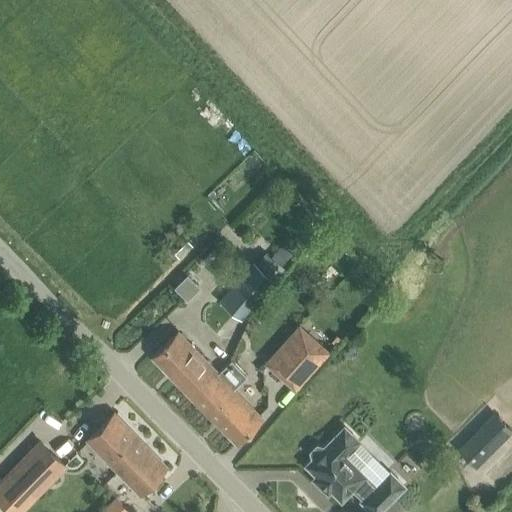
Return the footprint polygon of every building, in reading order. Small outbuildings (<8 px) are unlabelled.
[(240,318),(274,278),(252,260),(219,300),(240,318)] [(187,275),(175,288),(187,300),(199,287),(187,275)] [(295,389),(329,352),(298,324),(264,362),(295,389)] [(218,372),(178,331),(152,356),(181,385),(197,370),(209,382),(218,372)] [(262,417),(231,385),(243,374),(230,361),(218,372),(209,382),(197,370),(181,385),(236,442),(262,417)] [(118,472),(146,445),(114,412),(86,439),(118,472)] [(321,446),(317,445),(311,451),(312,456),(313,457),(306,465),(341,499),(352,489),(362,499),(361,500),(373,511),(377,511),(404,485),(389,471),(375,486),(344,455),(358,440),(344,426),(322,447),(321,446)] [(479,433),(461,451),(476,467),(494,448),(479,433)] [(45,485),(64,465),(41,442),(0,483),(0,499),(12,511),(16,511),(25,503),(17,495),(36,476),(45,485)] [(146,445),(118,472),(139,493),(166,466),(146,445)] [(99,511),(128,511),(129,511),(115,497),(99,511)]
